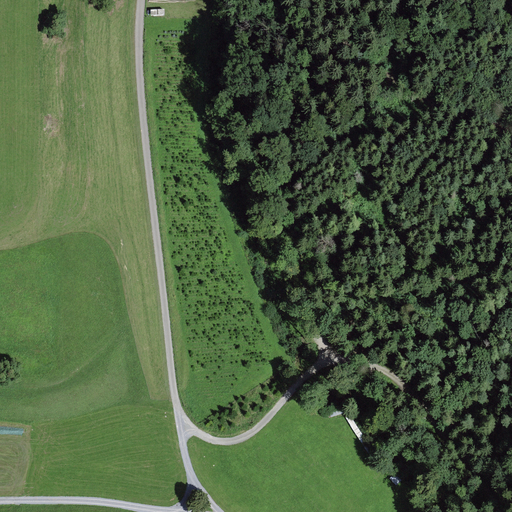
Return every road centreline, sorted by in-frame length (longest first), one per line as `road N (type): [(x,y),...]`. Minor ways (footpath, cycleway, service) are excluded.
road 1 (track): [(194,481),(147,151),(141,0)]
road 2 (track): [(180,424),(229,442),(247,436),(320,364),(365,361),(421,401),(496,511)]
road 3 (track): [(0,501),(181,511)]
